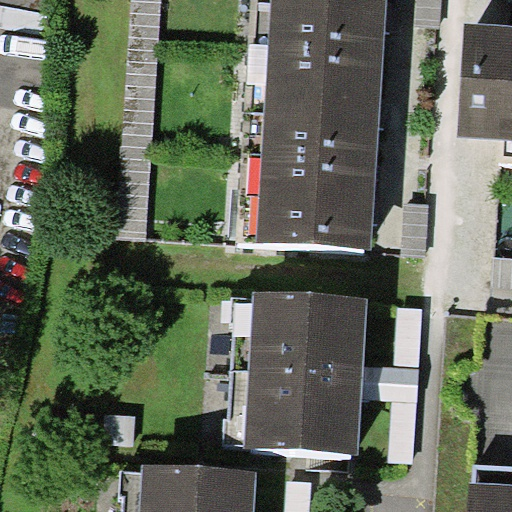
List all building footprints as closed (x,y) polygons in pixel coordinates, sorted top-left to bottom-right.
[(162,0),(132,0),(116,243),(147,245),(162,0)] [(390,0),(253,0),(236,250),(372,259),(390,0)] [(511,35),(466,33),(459,147),(499,150),(498,171),(511,171),(511,35)] [(511,260),(492,259),(490,291),(511,292),(511,260)] [(370,309),(254,302),(254,307),(233,306),(224,452),(245,453),(245,458),(360,465),(363,403),(365,369),(370,309)] [(424,311),(398,310),(395,371),(420,372),(424,311)] [(395,371),(365,369),(363,403),(393,405),(418,406),(420,372),(395,371)] [(418,406),(393,405),(389,465),(414,467),(418,406)] [(135,419),(104,418),(103,449),(134,450),(135,419)] [(511,511),(511,474),(471,472),(468,511),(511,511)] [(256,511),(259,481),(143,474),(143,480),(122,479),(120,511),(256,511)] [(311,511),(313,485),(287,484),(285,511),(311,511)]
